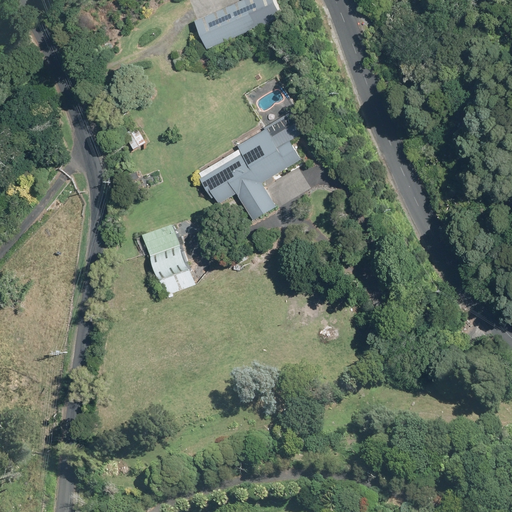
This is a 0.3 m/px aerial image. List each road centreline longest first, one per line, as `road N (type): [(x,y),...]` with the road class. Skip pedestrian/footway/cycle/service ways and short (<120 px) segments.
road 1 (residential): [(5,0),(92,155),(99,212),(69,511)]
road 2 (residential): [(335,0),(415,202),(476,299),(511,337)]
